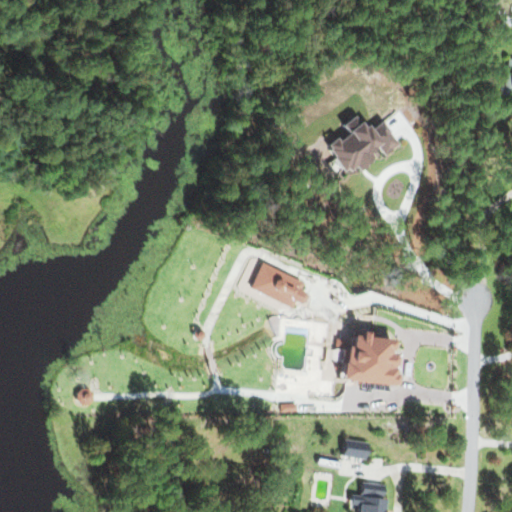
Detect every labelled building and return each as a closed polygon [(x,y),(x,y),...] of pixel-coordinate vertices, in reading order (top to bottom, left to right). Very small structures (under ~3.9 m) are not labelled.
[(511,93),(511,57),(504,56),(500,92),(511,93)] [(395,145),(379,121),(364,132),(352,115),(338,125),(344,134),(334,141),(332,138),(322,145),(342,174),(369,156),(365,151),(373,145),(380,155),(395,145)] [(388,385),(391,354),(385,354),(387,338),(344,334),(341,363),(335,362),(333,379),(388,385)] [(363,459),(364,442),(340,440),(338,457),(363,459)] [(381,485),(358,482),(357,495),(347,494),(346,505),(354,505),(353,511),(382,511),(384,498),(379,498),(381,485)]
